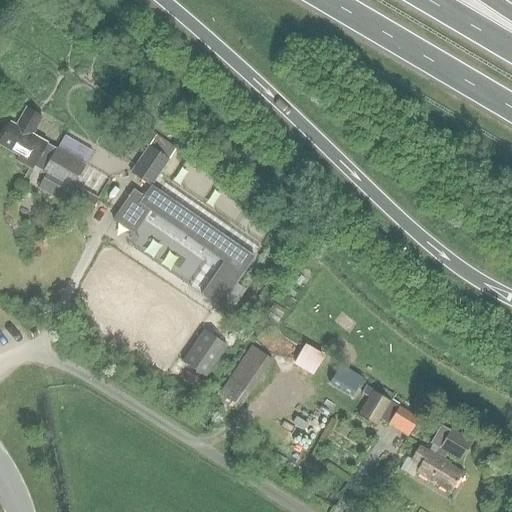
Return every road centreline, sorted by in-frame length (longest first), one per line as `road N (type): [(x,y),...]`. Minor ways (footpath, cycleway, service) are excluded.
road 1 (trunk): [(160,0),(438,255),(511,299)]
road 2 (unclassified): [(0,366),(32,351),(53,358),(317,511)]
road 3 (trunk): [(327,0),(511,108)]
